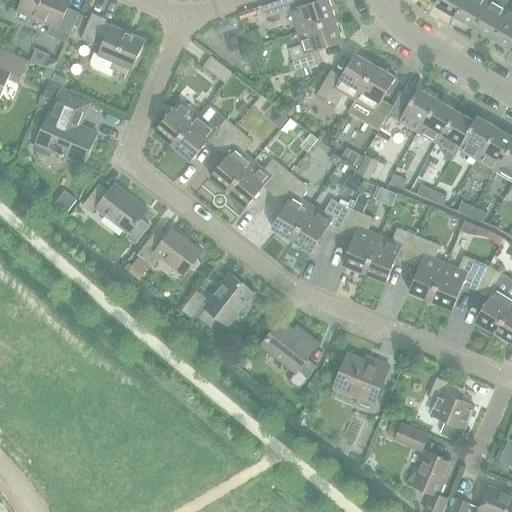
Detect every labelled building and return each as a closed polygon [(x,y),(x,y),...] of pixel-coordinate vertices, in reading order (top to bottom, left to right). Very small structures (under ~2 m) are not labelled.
[(66,42),(79,12),(67,7),(70,0),(22,0),(18,10),(51,24),(47,33),(66,42)] [(290,9),(297,31),(336,19),(329,0),(316,0),(303,4),(302,0),(276,0),(261,5),(265,17),(290,9)] [(436,0),(435,4),(454,16),(463,0),(436,0)] [(463,0),(454,16),(473,26),(488,0),(463,0)] [(495,0),(488,0),(473,26),(491,37),(509,8),(495,0)] [(511,9),(509,8),(491,37),(510,48),(511,44),(511,9)] [(92,12),(81,39),(90,42),(92,41),(97,31),(106,35),(98,54),(94,52),(91,60),(91,64),(94,68),(110,75),(113,69),(126,75),(135,54),(138,56),(145,40),(101,21),(103,17),(92,12)] [(336,19),(297,31),(301,43),(288,48),(295,70),(322,61),(318,49),(343,41),(336,19)] [(19,81),(28,60),(1,48),(0,50),(0,97),(9,77),(19,81)] [(344,93),(355,99),(375,65),(355,53),(342,75),(331,69),(317,93),(337,105),(344,93)] [(225,83),(233,72),(211,55),(203,65),(225,83)] [(355,99),(348,112),(359,118),(379,130),(388,114),(393,105),(383,99),(396,77),(375,65),(355,99)] [(66,78),(54,73),(49,83),(61,88),(66,78)] [(393,105),(388,114),(418,132),(437,99),(418,88),(413,96),(402,90),(393,105)] [(83,164),(97,132),(75,122),(78,115),(80,116),(85,104),(62,94),(57,105),(54,113),(49,111),(34,148),(49,155),(51,151),(83,164)] [(155,130),(173,145),(199,114),(181,99),(155,130)] [(437,99),(418,132),(437,143),(456,110),(437,99)] [(288,115),(272,101),(264,111),(280,125),(288,115)] [(208,103),(199,114),(173,145),(191,160),(208,140),(217,148),(235,126),(208,103)] [(456,110),(437,143),(448,149),(444,156),(451,160),(455,153),(456,154),(459,149),(459,148),(475,120),(474,120),(456,110)] [(459,148),(459,149),(470,155),(467,160),(474,164),(477,159),(496,126),(477,115),(474,120),(475,120),(459,148)] [(235,126),(217,148),(227,156),(210,176),(228,191),(254,160),(244,152),(253,141),(235,126)] [(477,159),(474,164),(471,168),(489,178),(494,169),(496,170),(511,141),(511,135),(496,126),(477,159)] [(511,141),(496,170),(511,179),(511,141)] [(341,156),(334,151),(329,158),(337,163),(341,156)] [(368,179),(377,160),(364,154),(355,173),(368,179)] [(254,160),(228,191),(246,206),(263,186),(273,194),(291,172),(273,157),(264,168),(254,160)] [(291,172),(273,194),(285,204),(272,227),(292,239),(313,205),(302,199),(309,186),(300,180),(291,172)] [(403,188),(407,179),(394,173),(390,182),(403,188)] [(96,207),(128,232),(126,235),(135,243),(149,225),(141,218),(147,209),(114,183),(108,191),(99,184),(82,205),(92,212),(96,207)] [(398,191),(381,184),(376,196),(393,203),(398,191)] [(417,193),(430,199),(434,190),(421,184),(417,193)] [(434,190),(430,199),(443,204),(447,195),(434,190)] [(313,205),(292,239),(312,251),(326,228),(341,234),(352,208),(341,203),(331,198),(323,212),(313,205)] [(458,210),(471,216),(474,207),(461,201),(458,210)] [(474,207),(471,216),(484,221),(488,212),(474,207)] [(352,208),(341,234),(353,239),(343,263),(364,272),(380,235),(368,230),(374,217),(352,208)] [(464,218),(460,228),(467,231),(478,232),(487,234),(495,239),(500,243),(504,236),(498,232),(489,228),(480,224),(464,218)] [(380,235),(364,272),(386,281),(396,257),(408,262),(418,236),(397,227),(392,240),(380,235)] [(185,274),(202,251),(172,228),(166,236),(157,228),(137,254),(153,266),(161,255),(185,274)] [(418,236),(408,262),(419,266),(409,291),(431,300),(446,263),(435,258),(440,245),(418,236)] [(446,263),(431,300),(453,309),(463,285),(476,290),(489,265),(463,255),(458,268),(446,263)] [(488,298),(475,320),(495,332),(511,304),(511,278),(489,265),(476,290),(488,298)] [(228,325),(251,295),(254,291),(230,273),(204,306),(228,325)] [(192,316),(206,297),(197,290),(182,309),(192,316)] [(511,304),(495,332),(511,342),(511,304)] [(281,319),(261,345),(295,372),(289,380),(299,389),(317,365),(307,358),(319,342),(306,331),(303,336),(281,319)] [(372,364),(348,354),(335,386),(359,396),(357,403),(371,409),(389,365),(374,359),(372,364)] [(432,413),(446,419),(441,433),(460,441),(474,405),(458,398),(462,387),(436,376),(428,396),(437,399),(432,413)] [(377,430),(396,438),(422,449),(428,435),(401,424),(382,417),(377,430)] [(511,439),(509,438),(499,460),(511,465),(511,439)] [(415,467),(409,482),(432,492),(425,509),(430,511),(441,511),(447,497),(438,493),(451,461),(426,450),(418,468),(415,467)] [(511,511),(511,494),(489,485),(477,511),(511,511)] [(465,511),(469,503),(458,498),(451,511),(465,511)]
